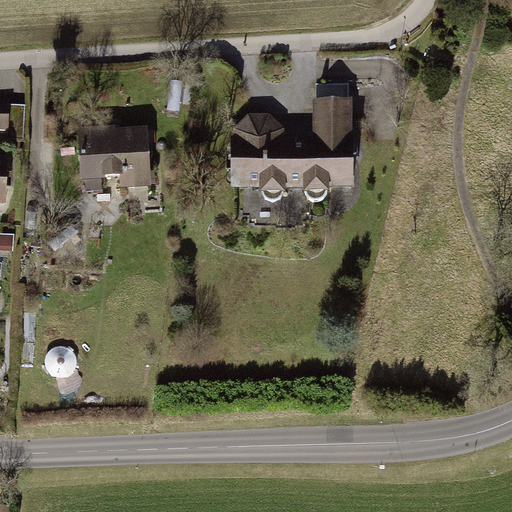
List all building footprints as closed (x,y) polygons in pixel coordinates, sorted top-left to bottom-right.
[(313,141),(335,141),(335,135),(345,135),(345,83),(313,83),(313,141)] [(21,104),(4,103),(3,126),(2,138),(19,139),(21,104)] [(260,118),(256,118),(250,119),(247,120),(244,122),(241,124),(238,127),(236,130),(235,133),(234,137),(234,140),(229,140),(229,183),(259,183),(259,190),(260,194),(262,198),(265,200),(269,201),(274,200),(277,198),(280,194),(281,190),(281,183),(285,172),(302,172),(302,190),(303,194),(305,198),(309,200),(313,201),(317,200),(321,198),(323,194),(324,190),(324,183),(349,183),(349,154),(353,152),(353,141),(335,141),(313,141),(277,141),(277,136),(276,132),(274,128),(271,125),(268,122),(264,120),(260,118)] [(110,138),(77,139),(79,177),(118,175),(119,185),(145,183),(144,173),(145,173),(143,131),(110,132),(110,138)] [(0,245),(9,246),(10,236),(0,235),(0,245)]
